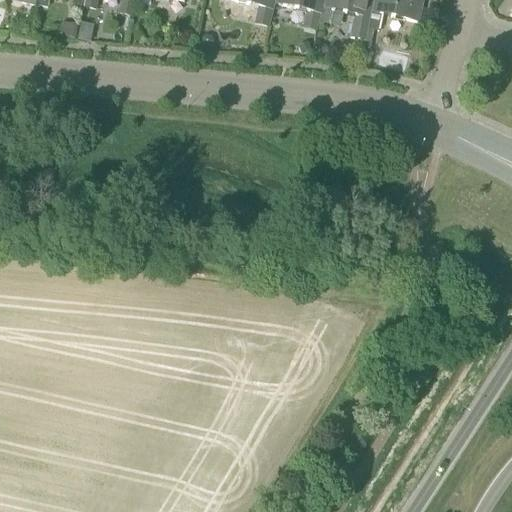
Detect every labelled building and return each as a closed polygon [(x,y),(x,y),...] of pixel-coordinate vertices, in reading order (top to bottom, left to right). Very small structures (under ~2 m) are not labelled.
[(34,10),(36,0),(10,0),(9,5),(34,10)] [(77,0),(76,8),(83,10),(85,0),(77,0)] [(96,13),(98,0),(122,0),(118,17),(130,20),(134,4),(134,0),(85,0),(83,10),(96,13)] [(272,13),(274,6),(274,0),(225,0),(225,2),(257,9),(252,28),(268,31),(272,13)] [(274,0),(274,6),(321,16),(324,0),(274,0)] [(324,0),(321,16),(318,26),(339,31),(342,15),(354,17),(349,41),(364,43),(365,39),(370,14),(373,0),(324,0)] [(373,0),(370,14),(382,17),(418,25),(423,0),(373,0)] [(431,0),(429,10),(439,13),(441,0),(431,0)] [(60,25),(58,39),(75,41),(76,27),(60,25)] [(90,45),(93,28),(81,25),(77,42),(90,45)] [(26,37),(27,27),(18,27),(17,36),(26,37)] [(212,49),(213,43),(211,38),(206,37),(201,39),(199,44),(201,49),(207,51),(212,49)] [(310,53),(307,44),(296,48),(300,58),(310,53)]
